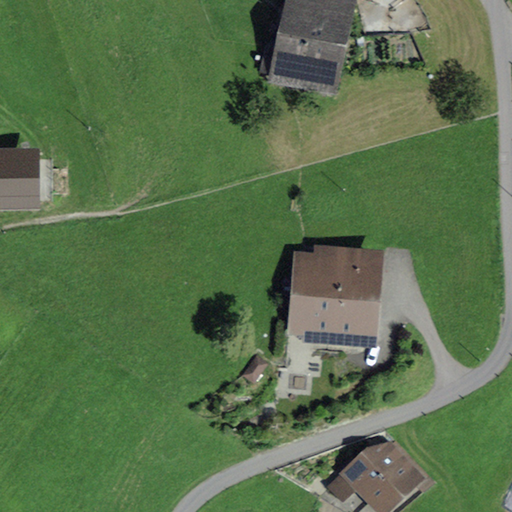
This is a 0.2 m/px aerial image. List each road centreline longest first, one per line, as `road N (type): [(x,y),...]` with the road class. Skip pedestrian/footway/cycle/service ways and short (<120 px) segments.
road 1 (residential): [(511,342),(505,362),(458,391),(207,491),(193,511)]
road 2 (residential): [(498,0),(511,245)]
